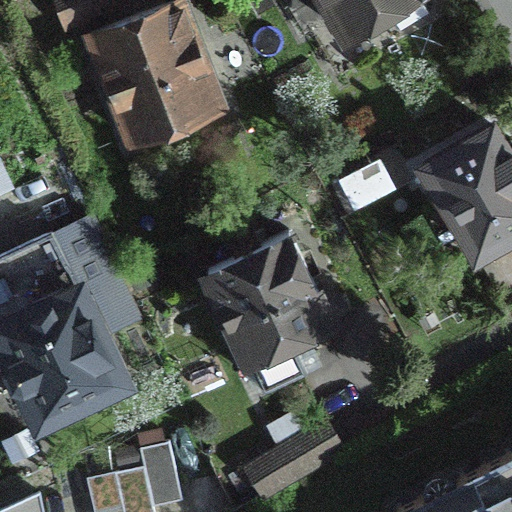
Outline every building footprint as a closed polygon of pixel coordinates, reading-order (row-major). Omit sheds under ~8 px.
[(55,0),(64,23),(111,5),(109,0),(55,0)] [(218,108),(177,0),(88,34),(129,142),(218,108)] [(404,0),(284,0),(303,31),(332,14),(345,36),(404,0)] [(422,167),(474,255),(511,232),(511,151),(506,155),(490,127),(422,167)] [(0,335),(11,359),(8,361),(4,368),(11,384),(20,387),(23,386),(38,417),(119,379),(82,301),(96,294),(101,305),(126,293),(90,216),(50,235),(49,233),(0,255),(0,335)] [(204,270),(261,389),(293,374),(305,368),(291,339),(329,321),(287,232),(204,270)] [(511,247),(482,265),(508,310),(511,307),(511,247)] [(262,494),(339,448),(323,422),(246,469),(262,494)] [(138,448),(142,467),(151,507),(180,500),(167,442),(138,448)] [(511,511),(511,448),(393,508),(394,511),(511,511)] [(151,511),(151,507),(142,467),(92,478),(99,511),(151,511)] [(38,511),(34,495),(0,511),(38,511)]
